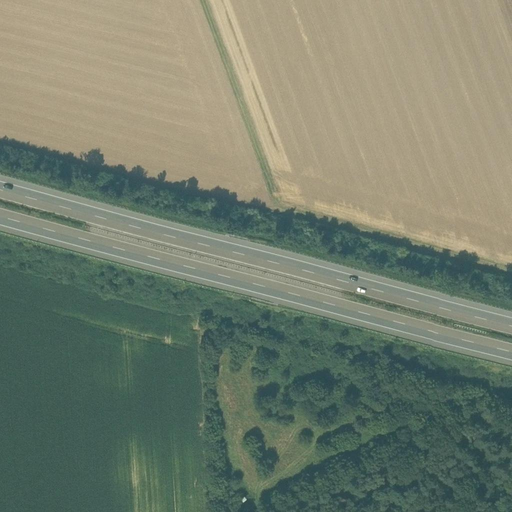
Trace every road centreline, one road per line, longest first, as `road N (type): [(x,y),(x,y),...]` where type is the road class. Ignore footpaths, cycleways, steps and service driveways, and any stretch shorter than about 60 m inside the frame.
road 1 (motorway): [(0,212),(511,355)]
road 2 (motorway): [(511,324),(0,185)]
road 3 (track): [(215,511),(201,320)]
